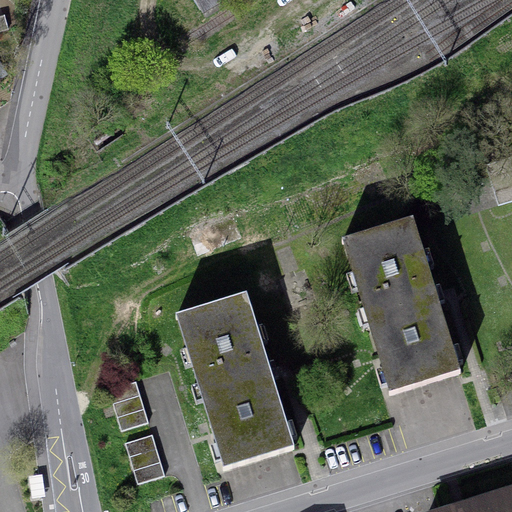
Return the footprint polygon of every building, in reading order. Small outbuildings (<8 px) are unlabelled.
[(193,0),(199,10),(217,0),(193,0)] [(511,159),(488,166),(498,205),(511,201),(511,159)] [(414,226),(347,246),(392,400),(458,381),(414,226)] [(245,301),(176,323),(224,473),(292,452),(245,301)] [(138,383),(109,391),(121,430),(150,422),(138,383)] [(155,436),(127,444),(138,484),(165,476),(155,436)] [(39,477),(31,478),(34,497),(42,496),(39,477)] [(511,511),(511,495),(480,505),(481,511),(511,511)]
